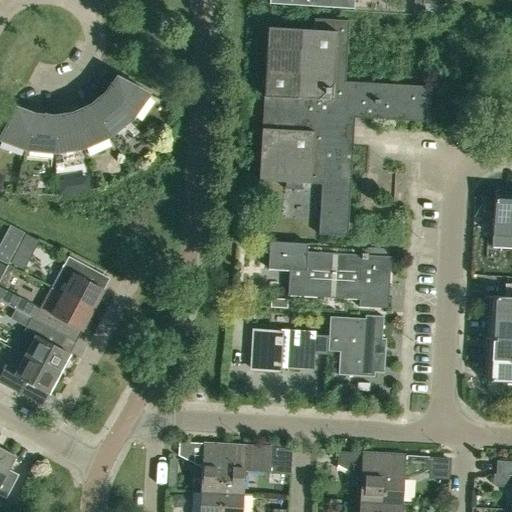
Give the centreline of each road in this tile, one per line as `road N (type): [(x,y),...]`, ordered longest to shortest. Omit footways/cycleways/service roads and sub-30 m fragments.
road 1 (residential): [(511,160),(472,158),(453,178),(443,436)]
road 2 (residential): [(307,428),(162,420)]
road 3 (residential): [(71,0),(84,7),(97,41),(90,63),(66,80),(27,80)]
road 4 (residential): [(443,436),(307,428)]
